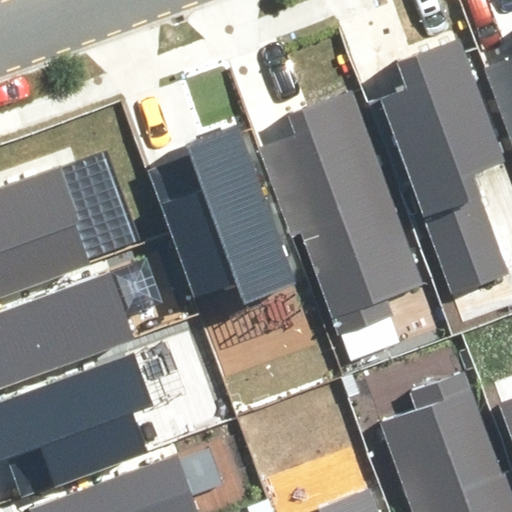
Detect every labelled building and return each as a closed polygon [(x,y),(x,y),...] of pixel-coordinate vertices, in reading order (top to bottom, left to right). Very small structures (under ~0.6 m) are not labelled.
[(511,37),(484,48),(511,121),(511,14),(510,15),(511,21),(511,37)] [(378,96),(451,288),(503,268),(466,170),(506,155),(461,35),(397,59),(407,85),(378,96)] [(265,130),(338,324),(404,299),(399,286),(422,278),(347,77),(291,98),(298,118),(265,130)] [(297,274),(242,115),(190,133),(196,153),(149,169),(189,282),(239,265),(247,291),(297,274)] [(53,162),(0,180),(0,277),(84,248),(53,162)] [(108,257),(0,295),(0,379),(135,332),(108,257)] [(132,344),(0,391),(0,448),(2,455),(44,440),(55,469),(148,437),(134,399),(150,393),(132,344)] [(382,417),(417,511),(511,511),(511,493),(463,363),(407,384),(415,405),(382,417)] [(511,384),(501,388),(511,417),(511,384)] [(201,511),(176,443),(32,494),(37,511),(201,511)] [(384,511),(371,475),(322,492),(328,511),(384,511)]
